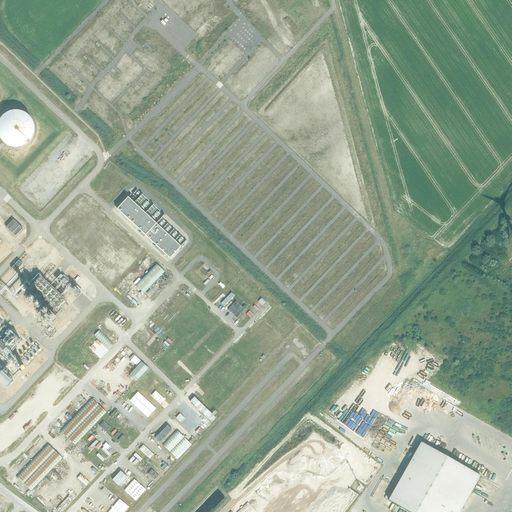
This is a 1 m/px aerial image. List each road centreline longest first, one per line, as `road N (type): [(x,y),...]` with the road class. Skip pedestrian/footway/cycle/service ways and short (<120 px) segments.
road 1 (track): [(101,158),(198,68),(148,21),(67,120)]
road 2 (track): [(240,107),(334,6)]
